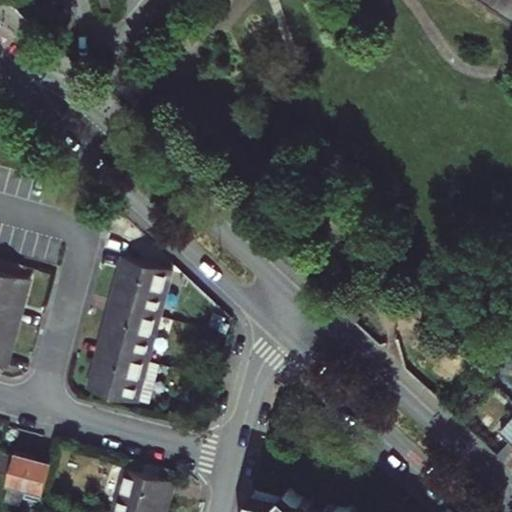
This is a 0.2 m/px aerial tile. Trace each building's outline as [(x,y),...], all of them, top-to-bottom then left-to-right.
[(511,0),(498,0),(511,9),(511,0)] [(126,267),(139,271),(142,259),(128,256),(126,267)] [(139,271),(126,267),(116,301),(130,305),(127,316),(114,312),(105,345),(118,349),(115,360),(101,356),(93,388),(152,404),(161,370),(146,366),(148,356),(172,267),(142,259),(139,271)] [(0,351),(9,354),(18,319),(27,287),(13,283),(16,272),(0,267),(0,351)] [(13,283),(27,287),(29,275),(16,272),(13,283)] [(114,312),(127,316),(130,305),(116,301),(114,312)] [(115,360),(118,349),(105,345),(101,356),(115,360)] [(0,373),(4,374),(9,354),(0,351),(0,373)] [(146,366),(161,370),(164,361),(148,356),(146,366)] [(511,419),(502,430),(511,440),(499,453),(511,464),(511,419)] [(54,462),(17,453),(10,480),(28,485),(26,495),(44,500),(46,494),(54,462)] [(163,511),(170,490),(156,487),(159,475),(130,467),(117,511),(163,511)] [(173,479),(159,475),(156,487),(170,490),(173,479)] [(286,490),(285,497),(258,490),(252,511),(392,511),(391,511),(358,511),(359,509),(356,503),(346,506),(331,502),(329,511),(312,507),(314,498),(300,494),(292,485),(286,490)]
